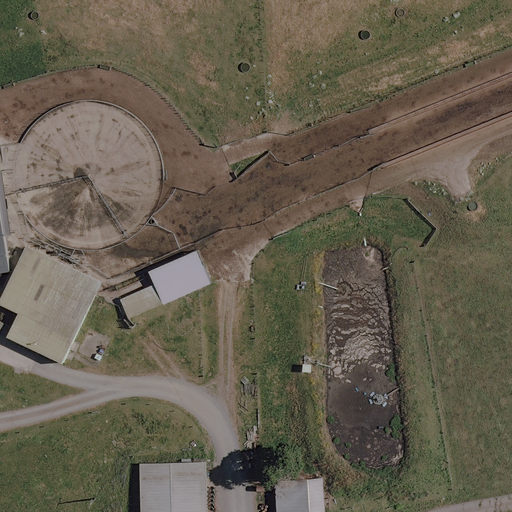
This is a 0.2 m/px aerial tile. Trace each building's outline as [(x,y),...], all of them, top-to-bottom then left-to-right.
[(5,240),(11,239),(2,174),(0,173),(0,274),(9,273),(5,240)] [(100,285),(27,250),(1,305),(21,314),(9,338),(63,363),(100,285)] [(198,252),(150,273),(156,285),(121,300),(130,320),(212,284),(198,252)] [(208,511),(207,462),(142,464),(143,511),(208,511)] [(325,511),(323,480),(276,483),(278,511),(325,511)]
